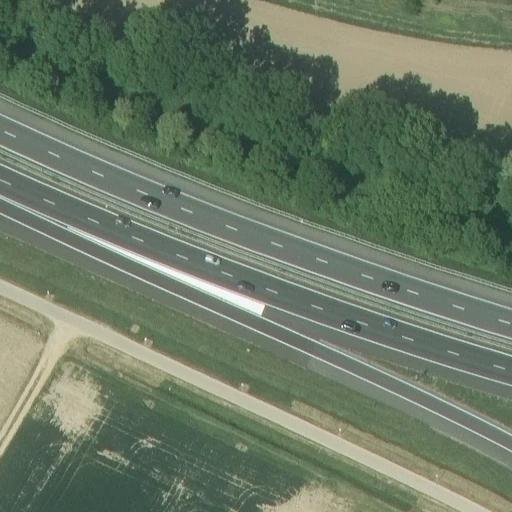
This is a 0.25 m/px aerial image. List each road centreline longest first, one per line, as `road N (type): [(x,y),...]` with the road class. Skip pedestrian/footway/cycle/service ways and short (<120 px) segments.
road 1 (motorway): [(0,190),(73,240),(511,447)]
road 2 (motorway): [(511,324),(193,213),(0,130)]
road 3 (motorway): [(0,181),(235,280),(511,371)]
road 4 (unclassified): [(469,511),(0,289)]
road 5 (track): [(65,320),(0,432)]
